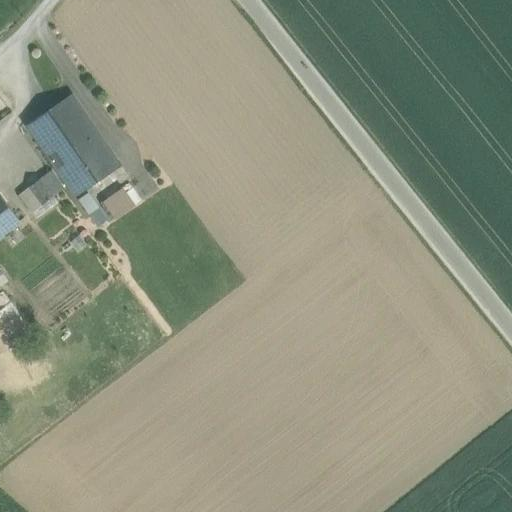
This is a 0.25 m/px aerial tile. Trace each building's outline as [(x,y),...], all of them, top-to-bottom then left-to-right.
[(117,164),(72,98),(32,125),(78,191),(117,164)] [(51,172),(20,194),(34,212),(64,190),(51,172)] [(123,189),(105,202),(117,219),(136,206),(123,189)] [(98,208),(99,207),(89,193),(80,200),(90,214),(98,208)] [(0,238),(20,223),(0,197),(0,238)] [(99,226),(107,220),(98,208),(90,214),(99,226)]
